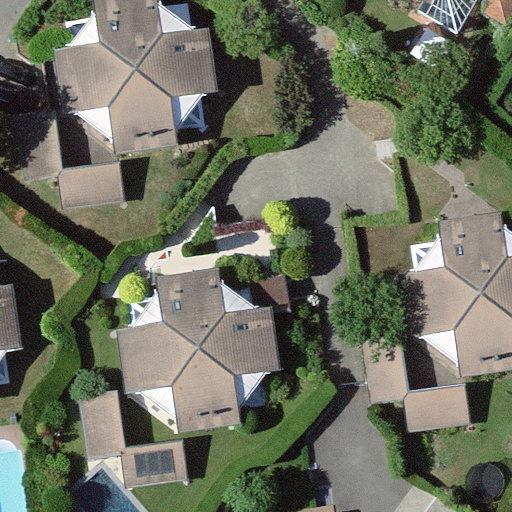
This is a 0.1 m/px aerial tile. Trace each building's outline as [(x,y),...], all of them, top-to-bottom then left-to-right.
[(224,99),(215,38),(201,39),(167,14),(163,0),(143,0),(101,7),(103,23),(76,57),(61,59),(69,120),(84,119),(120,146),(123,161),(183,153),(184,138),(208,102),(224,99)] [(477,0),(418,0),(444,15),(452,0),(467,0),(476,4),(477,0)] [(68,177),(60,120),(22,124),(31,186),(65,184),(68,213),(130,204),(126,170),(68,177)] [(511,234),(510,222),(447,232),(449,248),(422,282),(407,284),(415,345),(430,344),(466,371),(469,386),(511,379),(511,234)] [(285,380),(276,319),(261,320),(227,295),(224,277),(162,287),(164,303),(137,338),(122,339),(130,401),(144,400),(181,426),(184,442),(244,433),(244,418),(269,382),(285,380)] [(27,357),(17,296),(3,297),(0,295),(0,374),(10,360),(27,357)] [(414,402),(406,345),(368,349),(377,411),(411,409),(414,438),(476,429),(472,395),(414,402)] [(129,457),(120,401),(82,405),(92,467),(125,464),(129,494),(191,485),(186,450),(129,457)] [(458,511),(440,500),(432,511),(458,511)]
